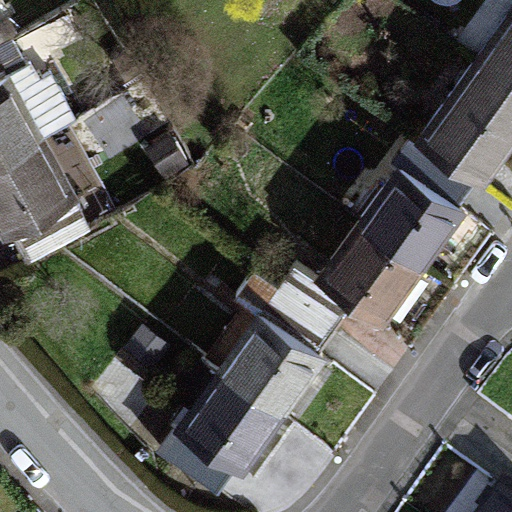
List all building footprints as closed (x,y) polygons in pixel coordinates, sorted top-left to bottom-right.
[(511,1),(475,53),(511,79),(511,1)] [(0,41),(16,34),(5,12),(0,15),(0,41)] [(30,60),(16,34),(0,41),(0,153),(37,134),(5,73),(30,60)] [(511,131),(511,79),(475,53),(417,134),(475,175),(479,178),(511,131)] [(68,117),(36,56),(30,60),(5,73),(37,134),(68,117)] [(37,134),(0,153),(0,226),(4,234),(8,231),(22,258),(84,223),(37,134)] [(400,158),(358,216),(419,260),(461,202),(457,199),(475,175),(417,134),(400,158)] [(419,260),(358,216),(317,273),(294,257),(277,281),(334,322),(352,298),(378,317),(419,260)] [(277,281),(254,265),(237,289),(260,305),(219,362),(280,406),(321,349),(317,346),(334,322),(277,281)] [(280,406),(219,362),(159,445),(216,486),(234,462),(238,465),(280,406)] [(511,511),(511,490),(504,484),(483,511),(511,511)]
